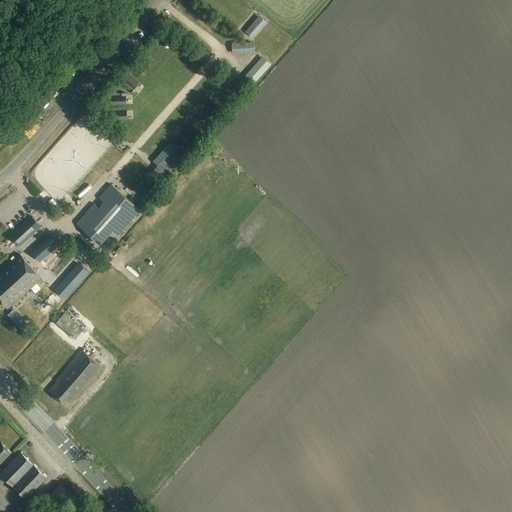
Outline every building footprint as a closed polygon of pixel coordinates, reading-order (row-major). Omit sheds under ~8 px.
[(265,25),(258,30),(264,37),(270,32),(265,25)] [(269,43),(276,45),(278,36),(271,34),(269,43)] [(275,49),(282,54),(288,46),(281,41),(275,49)] [(250,42),(243,48),(252,57),(259,51),(250,42)] [(160,58),(164,49),(158,47),(154,55),(160,58)] [(244,78),(251,88),(269,73),(262,64),(244,78)] [(115,107),(135,125),(145,115),(124,96),(115,107)] [(68,188),(81,181),(74,168),(61,174),(68,188)] [(136,206),(111,184),(99,198),(104,202),(99,208),(94,204),(77,224),(101,245),(111,233),(136,206)] [(44,190),(38,195),(45,203),(50,198),(44,190)] [(10,235),(20,246),(42,226),(32,215),(10,235)] [(49,235),(31,252),(40,262),(58,246),(49,235)] [(0,273),(0,300),(1,300),(9,309),(42,280),(21,256),(0,273)] [(60,288),(56,291),(64,298),(88,271),(87,270),(81,264),(60,288)] [(13,309),(7,315),(12,321),(18,315),(13,309)] [(56,324),(75,339),(83,330),(64,314),(56,324)] [(83,351),(81,353),(56,382),(57,383),(49,392),(65,405),(68,402),(70,403),(102,367),(83,351)] [(0,462),(12,450),(2,440),(0,442),(0,462)] [(21,450),(0,472),(25,497),(47,475),(34,463),(21,450)] [(41,459),(47,469),(53,465),(47,456),(41,459)] [(70,496),(61,486),(48,499),(57,508),(70,496)]
